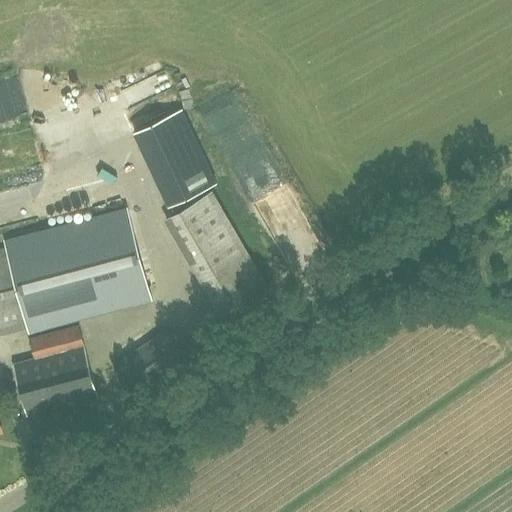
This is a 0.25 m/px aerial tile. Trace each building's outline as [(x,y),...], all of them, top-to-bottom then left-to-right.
[(39,97),(13,98),(15,122),(40,120),(39,97)] [(222,147),(234,169),(269,150),(257,128),(222,147)] [(208,162),(159,184),(168,205),(217,182),(208,162)] [(267,287),(211,191),(166,217),(190,258),(222,313),(267,287)] [(150,295),(128,209),(3,241),(4,245),(0,246),(0,329),(25,323),(26,327),(150,295)] [(27,416),(98,397),(79,325),(31,338),(36,358),(14,364),(27,416)] [(137,397),(190,362),(167,329),(115,364),(137,397)]
